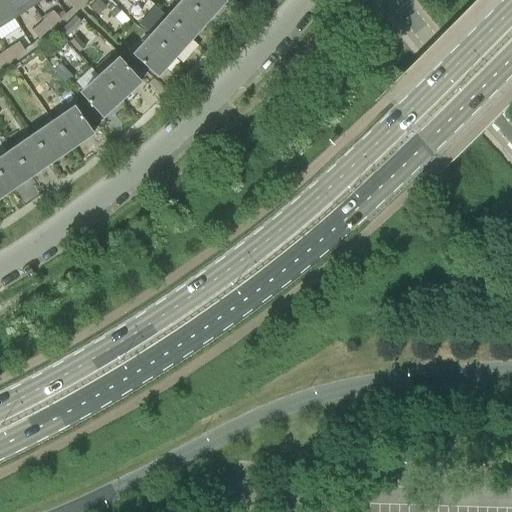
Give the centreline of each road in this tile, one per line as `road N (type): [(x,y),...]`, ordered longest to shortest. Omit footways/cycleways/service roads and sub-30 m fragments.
road 1 (primary): [(511,7),(254,250),(134,333),(0,408)]
road 2 (primary): [(0,447),(164,354),(294,261),(511,55)]
road 3 (primary): [(67,511),(305,398),(511,369)]
road 4 (residential): [(0,271),(187,131),(273,43),(303,0)]
road 5 (residential): [(511,138),(393,0)]
